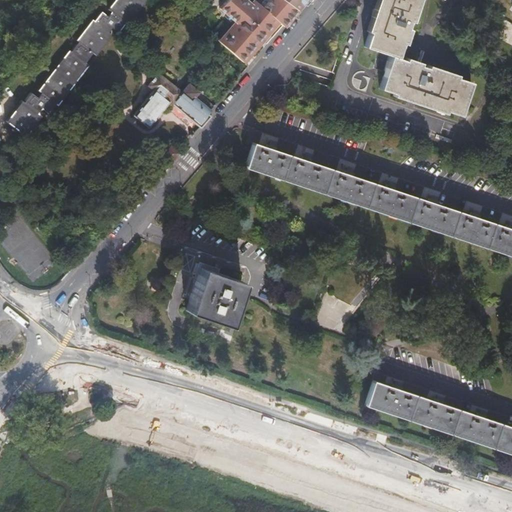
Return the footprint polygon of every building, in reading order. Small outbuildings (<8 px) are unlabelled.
[(11,128),(31,143),(47,122),(44,119),(48,115),(52,118),(60,109),(62,111),(92,69),(89,67),(96,58),(99,60),(114,39),(111,37),(115,31),(121,36),(128,27),(123,22),(138,0),(123,0),(112,14),(115,16),(111,21),(105,17),(98,27),(96,25),(80,46),(82,48),(75,57),(73,55),(42,96),(46,98),(42,103),(36,99),(28,108),(27,108),(11,128)] [(282,27),(297,10),(284,0),(262,0),(257,6),(252,1),(249,4),(245,0),(226,0),(219,9),(234,21),(217,41),(243,62),(277,22),(282,27)] [(305,0),(284,0),(297,10),(305,0)] [(383,0),(367,49),(397,59),(407,63),(429,0),(438,3),(438,0),(383,0)] [(407,63),(397,59),(384,94),(468,123),(480,88),(407,63)] [(156,66),(150,61),(143,69),(150,74),(156,66)] [(208,113),(214,106),(202,96),(195,104),(191,100),(198,92),(188,84),(181,92),(158,73),(147,85),(154,91),(134,115),(148,127),(169,102),(201,127),(211,116),(208,113)] [(511,230),(255,144),(247,167),(511,257),(511,230)] [(170,164),(179,153),(171,146),(161,157),(149,170),(154,175),(166,161),(170,164)] [(200,266),(184,309),(226,323),(241,281),(200,266)] [(511,431),(370,382),(362,406),(511,456),(511,431)]
